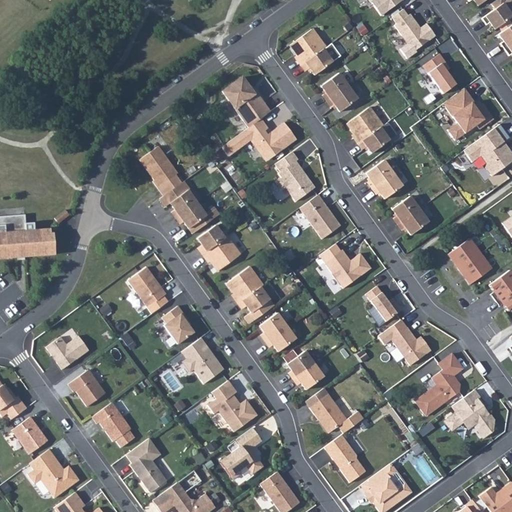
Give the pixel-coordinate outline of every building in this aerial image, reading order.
[(371,0),(370,1),(380,15),(401,0),(371,0)] [(502,3),(481,19),(485,25),(488,22),(493,29),(511,16),(502,3)] [(402,9),(391,17),(396,25),(394,26),(402,37),(403,36),(414,51),(434,36),(425,24),(418,29),(413,23),(414,21),(409,14),(407,16),(402,9)] [(508,19),(497,26),(501,31),(511,24),(508,19)] [(499,44),(503,50),(511,43),(511,23),(511,24),(501,31),(497,34),(502,41),(499,44)] [(312,28),(288,45),(298,58),(296,59),(300,65),(323,49),(325,47),(312,28)] [(511,43),(503,50),(508,56),(511,53),(511,54),(511,43)] [(323,49),(300,65),(304,71),(309,68),(314,75),(332,62),(323,49)] [(438,54),(422,66),(442,94),(455,84),(445,71),(449,68),(438,54)] [(326,101),(347,86),(338,73),(320,86),(325,93),(322,95),(326,101)] [(221,91),(247,127),(260,118),(269,111),(255,92),(252,94),(240,77),(221,91)] [(339,112),(357,99),(347,86),(326,101),(331,107),(334,105),(339,112)] [(465,86),(444,100),(458,122),(448,128),(454,137),(475,123),(480,130),(495,121),(482,102),(478,105),(465,86)] [(369,107),(345,123),(355,136),(353,138),(357,144),(380,127),(382,125),(369,107)] [(247,127),(241,132),(248,141),(250,139),(264,158),(268,159),(295,139),(283,123),(266,135),(263,131),(267,128),(260,118),(247,127)] [(499,124),(463,150),(471,162),(480,156),(485,163),(485,168),(491,176),(511,160),(511,153),(503,141),(509,137),(499,124)] [(380,127),(357,144),(361,150),(366,146),(371,153),(389,140),(380,127)] [(248,141),(241,132),(231,139),(238,149),(248,141)] [(238,149),(231,139),(220,147),(227,156),(238,149)] [(157,178),(162,184),(174,175),(155,147),(136,161),(151,182),(157,178)] [(291,151),(274,164),(279,171),(277,173),(280,177),(274,181),(281,190),(285,187),(295,201),(314,187),(295,161),(297,159),(291,151)] [(371,188),(392,173),(383,160),(365,173),(370,180),(366,182),(371,188)] [(384,199),(402,186),(392,173),(371,188),(375,194),(379,192),(384,199)] [(151,182),(156,188),(162,184),(157,178),(151,182)] [(170,212),(175,218),(196,203),(186,190),(168,203),(173,209),(170,212)] [(317,194),(299,208),(321,239),(339,225),(317,194)] [(397,224),(418,209),(409,196),(391,209),(396,216),(393,218),(397,224)] [(196,203),(175,218),(179,224),(182,222),(187,229),(205,216),(196,203)] [(53,222),(63,214),(59,209),(49,217),(53,222)] [(410,235),(428,222),(418,209),(397,224),(402,230),(405,228),(410,235)] [(26,222),(25,213),(0,215),(0,257),(55,253),(53,231),(50,231),(49,227),(35,229),(34,222),(26,222)] [(511,215),(502,223),(511,237),(511,215)] [(197,248),(201,254),(223,238),(214,225),(196,238),(201,245),(197,248)] [(223,238),(201,254),(205,260),(208,259),(217,271),(240,254),(226,236),(223,238)] [(470,238),(448,254),(458,269),(481,253),(470,238)] [(323,262),(342,288),(370,268),(359,253),(349,261),(341,249),(323,262)] [(481,253),(458,269),(468,284),(491,267),(481,253)] [(232,297),(237,303),(259,287),(262,285),(248,266),(225,283),(234,295),(232,297)] [(165,294),(145,267),(127,280),(146,307),(165,294)] [(511,271),(510,269),(488,285),(507,311),(511,307),(511,271)] [(388,301),(377,285),(365,294),(384,321),(401,310),(392,298),(388,301)] [(259,287),(237,303),(241,309),(246,306),(251,313),(269,300),(259,287)] [(186,319),(177,306),(161,317),(165,323),(163,325),(176,344),(193,332),(184,320),(186,319)] [(260,335),(264,341),(285,326),(276,313),(258,326),(263,332),(260,335)] [(390,340),(409,365),(430,350),(420,336),(415,339),(401,320),(378,335),(384,344),(390,340)] [(285,326),(264,341),(269,347),(272,345),(277,352),(295,339),(285,326)] [(66,342),(74,336),(70,331),(62,337),(66,342)] [(45,347),(61,369),(88,351),(78,336),(65,345),(59,337),(45,347)] [(205,345),(200,337),(180,352),(185,358),(181,361),(189,372),(193,369),(203,383),(223,369),(211,353),(207,356),(202,348),(205,345)] [(288,373),(292,379),(314,363),(305,350),(287,363),(292,370),(288,373)] [(462,368),(451,353),(437,364),(441,370),(430,378),(435,385),(413,401),(424,416),(458,392),(459,385),(452,375),(462,368)] [(314,363),(292,379),(296,385),(301,382),(306,389),(324,376),(314,363)] [(104,393),(87,369),(67,384),(72,392),(74,390),(86,406),(104,393)] [(236,393),(227,380),(211,392),(215,398),(206,405),(213,414),(218,411),(233,432),(256,415),(246,400),(240,405),(233,396),(236,393)] [(10,419),(26,408),(17,396),(15,398),(8,388),(5,390),(0,383),(0,415),(1,417),(6,413),(10,419)] [(473,390),(451,406),(455,412),(444,420),(451,430),(462,422),(467,429),(472,425),(482,438),(492,430),(493,420),(483,405),(478,398),(479,397),(473,390)] [(346,420),(327,394),(308,408),(317,419),(318,418),(328,432),(346,420)] [(111,402),(91,417),(96,424),(98,422),(102,428),(105,431),(112,442),(130,429),(111,402)] [(28,454),(46,441),(29,417),(11,430),(28,454)] [(261,439),(252,427),(235,440),(240,446),(219,461),(232,479),(241,472),(239,469),(247,463),(253,472),(263,465),(250,447),(261,439)] [(340,435),(323,447),(349,483),(364,471),(355,459),(355,456),(340,435)] [(145,452),(151,460),(159,454),(148,438),(125,455),(131,463),(145,452)] [(62,469),(48,449),(28,463),(32,469),(26,474),(33,484),(39,479),(53,498),(73,483),(78,480),(68,466),(62,469)] [(131,463),(129,464),(138,477),(140,476),(141,479),(140,481),(149,493),(166,481),(151,460),(145,452),(131,463)] [(389,463),(386,466),(390,471),(389,477),(385,479),(393,490),(397,488),(403,489),(407,494),(410,492),(389,463)] [(386,466),(360,485),(366,493),(369,491),(374,498),(371,500),(379,511),(381,511),(407,494),(403,489),(397,488),(393,490),(385,479),(389,477),(390,471),(386,466)] [(285,511),(298,502),(276,471),(259,484),(279,511),(285,511)] [(511,511),(511,483),(510,481),(494,492),(489,486),(477,495),(489,511),(511,511)] [(177,482),(151,500),(160,511),(163,511),(173,505),(177,511),(207,511),(215,507),(204,493),(196,500),(189,499),(177,482)] [(369,491),(366,493),(364,494),(369,502),(371,500),(374,498),(369,491)] [(84,505),(74,492),(52,508),(55,511),(101,511),(98,507),(91,511),(83,511),(80,508),(84,505)] [(479,511),(471,499),(463,505),(464,507),(456,511),(479,511)]
